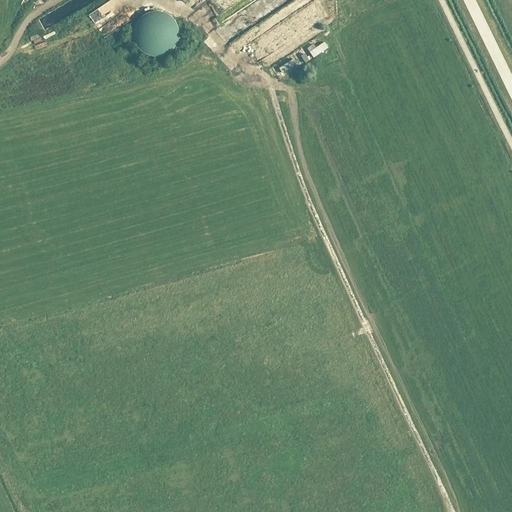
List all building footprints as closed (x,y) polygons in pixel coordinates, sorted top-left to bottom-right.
[(111,16),(113,22),(132,15),(130,11),(122,14),(118,4),(127,1),(126,0),(107,0),(100,3),(103,12),(100,13),(102,19),(111,16)] [(209,0),(218,13),(236,0),(209,0)] [(254,0),(220,21),(228,35),(284,0),(254,0)] [(315,0),(252,41),(262,55),(341,3),(338,0),(315,0)] [(64,6),(42,18),(46,24),(67,13),(64,6)] [(155,12),(149,13),(147,14),(142,16),(138,20),(135,24),(133,29),(133,37),(135,44),(138,50),(143,54),(150,58),(156,58),(163,57),(168,55),(173,51),(177,45),(178,39),(179,30),(176,23),(171,18),(166,14),(160,12),(155,12)]
